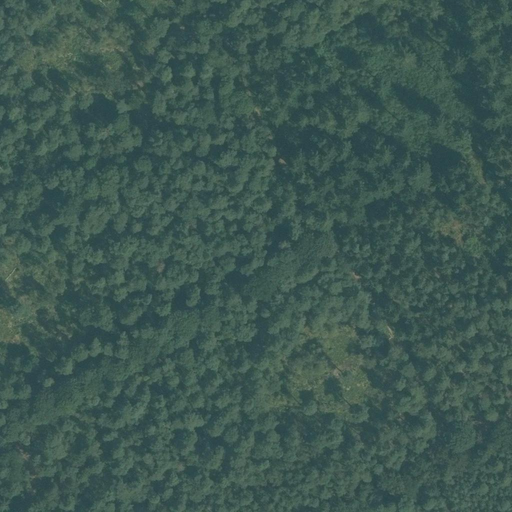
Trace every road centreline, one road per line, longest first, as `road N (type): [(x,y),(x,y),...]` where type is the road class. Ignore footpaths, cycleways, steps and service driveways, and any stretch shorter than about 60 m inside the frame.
road 1 (track): [(0,217),(391,0)]
road 2 (track): [(287,511),(511,403)]
